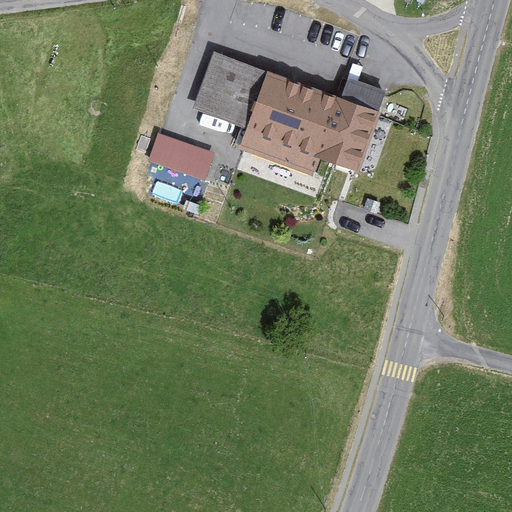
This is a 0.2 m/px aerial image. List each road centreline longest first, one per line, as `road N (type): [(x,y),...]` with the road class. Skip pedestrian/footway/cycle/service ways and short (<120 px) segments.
road 1 (tertiary): [(457,138),(408,339)]
road 2 (tertiary): [(408,339),(357,511)]
road 3 (residential): [(388,23),(441,90),(457,138)]
road 4 (tertiary): [(492,8),(457,138)]
